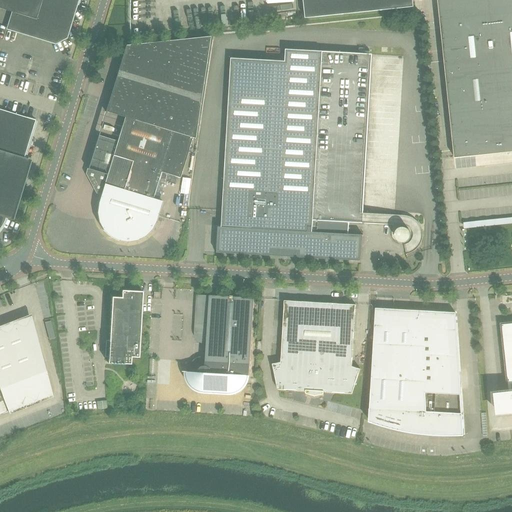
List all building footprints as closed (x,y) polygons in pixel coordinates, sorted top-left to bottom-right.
[(0,0),(0,8),(11,12),(6,28),(55,43),(65,37),(76,0),(0,0)] [(303,0),(306,18),(414,7),(413,0),(303,0)] [(511,0),(438,0),(455,158),(511,151),(511,0)] [(97,140),(88,169),(107,175),(98,203),(97,213),(99,222),(103,230),(110,237),(118,241),(128,242),(137,241),(145,236),(152,229),(156,221),(162,201),(153,199),(161,172),(180,178),(192,138),(195,139),(210,37),(210,36),(125,45),(105,112),(124,117),(116,145),(97,140)] [(363,235),(348,234),(359,53),(286,49),(285,61),(232,58),(222,227),(218,226),(217,253),(275,256),(275,252),(282,252),(282,253),(282,254),(283,254),(283,255),(284,255),(285,256),(286,256),(287,255),(288,255),(289,254),(289,253),(296,253),(296,257),(361,261),(363,235)] [(0,183),(15,188),(35,120),(0,109),(0,183)] [(0,228),(1,227),(2,225),(3,224),(4,222),(4,221),(5,219),(6,217),(15,188),(0,183),(0,228)] [(131,357),(138,357),(142,291),(121,290),(121,297),(111,297),(109,345),(107,345),(106,351),(108,351),(108,363),(130,364),(131,357)] [(203,391),(228,392),(230,392),(232,392),(234,392),(237,391),(238,390),(239,390),(241,388),(243,387),(243,386),(244,385),(245,384),(245,383),(246,382),(246,380),(247,379),(247,378),(247,377),(248,375),(250,375),(254,298),(209,295),(209,296),(197,295),(195,324),(195,332),(195,334),(196,337),(197,339),(199,341),(202,342),(204,342),(207,343),(205,362),(202,363),(200,364),(197,366),(196,368),(195,371),(187,371),(187,372),(187,373),(187,375),(187,376),(187,377),(188,378),(188,379),(188,380),(189,381),(190,384),(191,385),(192,385),(194,387),(196,388),(198,390),(199,390),(201,391),(203,391)] [(324,392),(352,393),(360,369),(352,366),(355,304),(284,300),(281,362),(272,364),(278,389),(306,391),(306,393),(315,396),(324,394),(324,392)] [(369,408),(369,420),(391,427),(409,430),(428,433),(428,431),(437,432),(453,434),(464,433),(463,413),(462,414),(455,313),(412,310),(409,324),(409,327),(391,326),(390,351),(373,350),(370,408),(369,408)] [(15,328),(13,321),(4,325),(0,326),(0,414),(52,395),(34,323),(33,323),(15,328)] [(496,409),(501,410),(501,414),(504,414),(511,413),(511,325),(504,326),(510,380),(508,381),(509,391),(501,392),(499,392),(500,401),(497,401),(496,409)]
